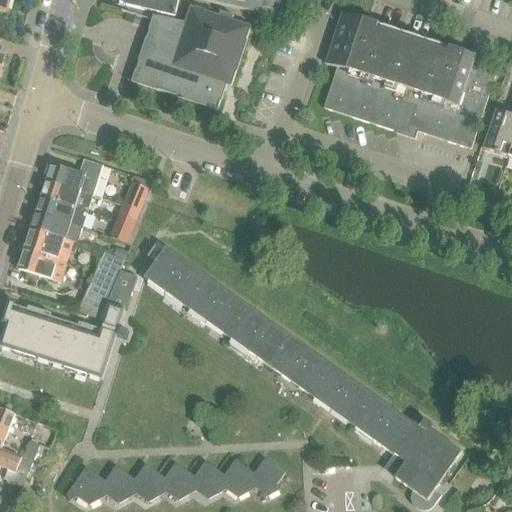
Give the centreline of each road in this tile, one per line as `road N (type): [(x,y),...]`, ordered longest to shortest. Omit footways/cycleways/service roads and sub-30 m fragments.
road 1 (residential): [(269,172),(511,253)]
road 2 (residential): [(39,99),(269,172)]
road 3 (residential): [(269,172),(329,0)]
road 4 (tertiary): [(0,230),(39,99)]
road 5 (residential): [(511,42),(400,0)]
